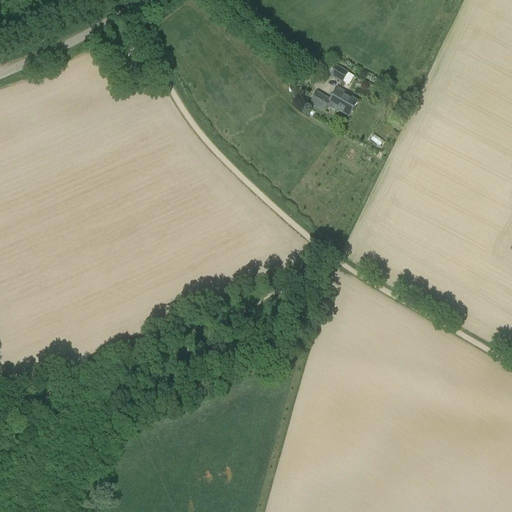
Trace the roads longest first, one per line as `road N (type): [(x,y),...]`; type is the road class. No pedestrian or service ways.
road 1 (track): [(323,251),(91,360),(0,444)]
road 2 (track): [(129,10),(205,139),(323,251)]
road 3 (track): [(323,251),(511,366)]
road 4 (unclassified): [(0,75),(145,0)]
